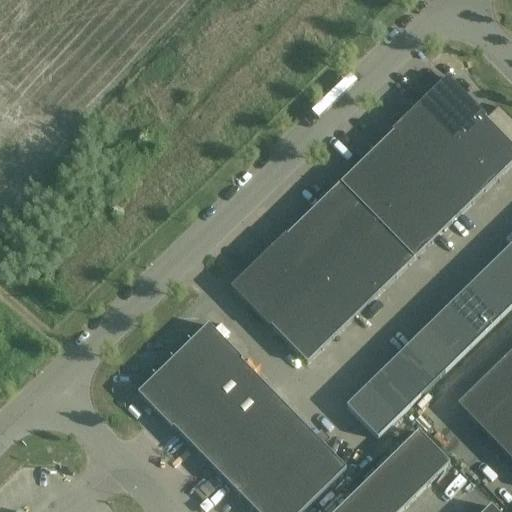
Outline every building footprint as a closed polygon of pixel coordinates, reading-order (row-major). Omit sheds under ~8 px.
[(486,119),(447,79),(420,105),(393,132),(392,133),(393,134),(367,160),(340,186),(313,212),(287,238),(286,236),(285,237),(258,264),(230,290),(269,330),(271,329),(307,366),(329,345),(350,324),(371,303),(393,283),(414,262),(435,241),(457,220),(478,199),(499,179),(511,166),(511,148),(485,120),(486,119)] [(511,247),(475,283),(346,409),(377,441),(511,309),(511,247)] [(304,511),(346,471),(311,435),(241,363),(242,362),(208,327),(138,396),(172,431),(173,429),(254,511),(304,511)] [(511,463),(511,354),(486,380),(457,408),(478,429),(499,450),(511,463)] [(418,434),(353,498),(338,511),(402,511),(450,466),(418,434)]
